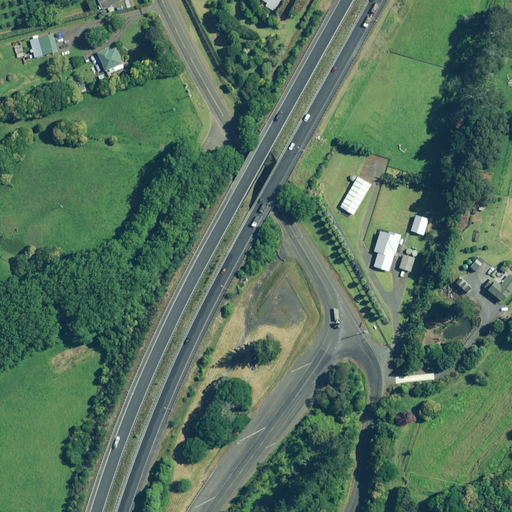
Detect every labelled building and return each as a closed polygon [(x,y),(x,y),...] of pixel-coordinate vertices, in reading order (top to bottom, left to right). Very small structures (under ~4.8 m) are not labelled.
[(121,0),(98,0),(103,9),(121,0)] [(262,0),(267,3),(266,6),(274,11),(280,0),(262,0)] [(59,51),(55,34),(31,40),(35,57),(59,51)] [(24,56),(22,45),(15,47),(17,58),(24,56)] [(124,63),(117,47),(110,51),(109,48),(98,53),(106,71),(124,63)] [(353,182),(356,177),(352,173),(348,179),(353,182)] [(371,184),(358,177),(340,207),(354,215),(371,184)] [(423,235),(428,219),(415,216),(411,231),(423,235)] [(393,234),(393,235),(380,231),(373,251),(378,253),(376,259),(379,260),(382,261),(380,268),(388,271),(401,236),(393,234)] [(410,271),(414,258),(403,255),(399,268),(410,271)] [(484,262),(479,257),(470,267),(475,272),(484,262)] [(511,289),(511,278),(508,275),(500,285),(491,278),(483,287),(502,302),(511,289)]
